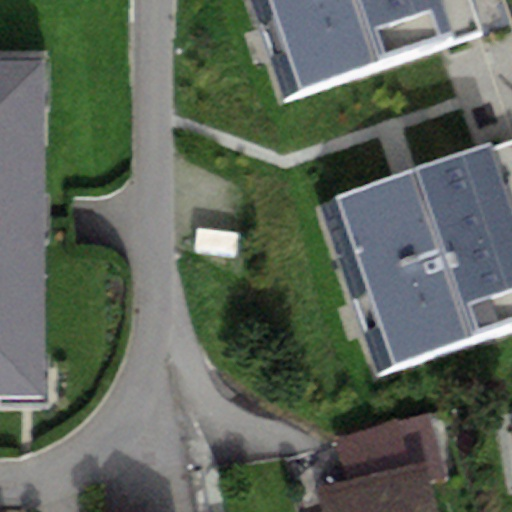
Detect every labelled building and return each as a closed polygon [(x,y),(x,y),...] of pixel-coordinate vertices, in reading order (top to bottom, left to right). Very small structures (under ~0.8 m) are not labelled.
[(481,36),(468,0),(243,0),(281,106),(481,36)] [(0,412),(44,413),(43,74),(0,73),(0,412)] [(511,336),(511,145),(317,210),(375,382),(511,336)] [(428,413),(333,440),(347,480),(426,463),(431,484),(448,478),(428,413)] [(347,480),(316,487),(321,511),(436,511),(431,484),(426,463),(347,480)]
